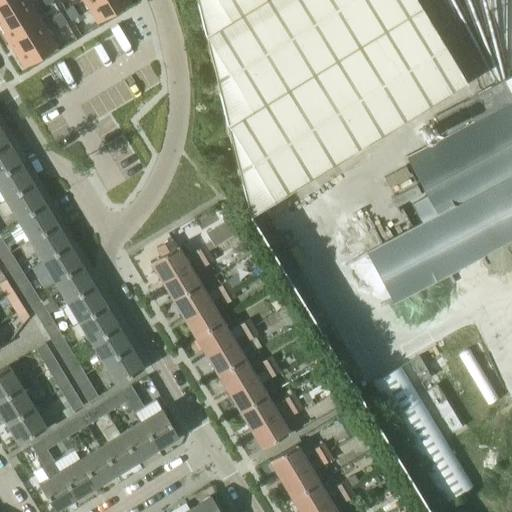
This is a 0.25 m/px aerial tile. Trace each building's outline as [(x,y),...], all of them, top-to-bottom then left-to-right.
[(27,0),(0,0),(0,19),(29,2),(27,0)] [(128,0),(82,0),(83,0),(97,24),(130,3),(128,0)] [(196,0),(249,214),(464,82),(414,0),(196,0)] [(29,2),(0,19),(0,30),(9,45),(43,25),(29,2)] [(60,14),(53,18),(59,29),(66,24),(60,14)] [(43,25),(9,45),(23,68),(57,48),(43,25)] [(421,222),(366,251),(393,302),(511,239),(511,95),(504,81),(433,118),(443,137),(406,156),(428,198),(413,205),(421,222)] [(0,173),(19,162),(6,142),(0,145),(0,173)] [(0,194),(1,196),(29,179),(19,162),(0,173),(0,194)] [(15,220),(43,203),(29,179),(1,196),(15,220)] [(27,240),(55,223),(43,203),(15,220),(27,240)] [(67,244),(55,223),(27,240),(39,260),(67,244)] [(160,255),(149,262),(160,280),(187,264),(198,258),(208,251),(215,247),(217,246),(222,243),(239,233),(233,223),(209,237),(210,240),(203,244),(193,250),(183,256),(176,245),(175,246),(170,238),(155,247),(160,255)] [(215,247),(208,251),(213,259),(227,250),(222,243),(217,246),(215,247)] [(67,244),(39,260),(51,280),(79,263),(67,244)] [(213,259),(208,251),(198,258),(202,265),(213,259)] [(5,253),(0,256),(0,264),(9,279),(17,274),(5,253)] [(79,263),(51,280),(64,301),(92,284),(79,263)] [(171,298),(198,282),(187,264),(160,280),(171,298)] [(29,293),(17,274),(9,279),(20,298),(29,293)] [(235,275),(226,281),(230,289),(240,283),(235,275)] [(220,295),(230,289),(226,281),(216,287),(220,295)] [(0,294),(2,298),(9,293),(2,282),(0,283),(0,294)] [(183,317),(210,301),(198,282),(171,298),(183,317)] [(76,322),(105,305),(92,284),(64,301),(76,322)] [(235,296),(230,289),(220,295),(225,303),(235,296)] [(16,305),(9,293),(2,298),(9,309),(16,305)] [(42,315),(29,293),(20,298),(33,320),(42,315)] [(193,335),(220,318),(210,301),(183,317),(193,335)] [(76,322),(89,343),(117,326),(105,305),(76,322)] [(19,309),(11,313),(19,326),(25,319),(19,309)] [(54,335),(42,315),(33,320),(46,341),(54,335)] [(242,331),(252,325),(247,317),(237,323),(242,331)] [(231,337),(220,318),(193,335),(204,353),(231,337)] [(257,332),(252,325),(242,331),(246,339),(257,332)] [(101,363),(129,346),(117,326),(89,343),(101,363)] [(58,361),(67,356),(54,335),(46,341),(58,361)] [(216,372),(243,356),(231,337),(204,353),(216,372)] [(44,372),(53,366),(41,346),(32,351),(44,372)] [(142,368),(129,346),(101,363),(114,385),(142,368)] [(264,367),(274,361),(269,353),(259,359),(264,367)] [(70,382),(79,376),(67,356),(58,361),(70,382)] [(226,390),(253,373),(243,356),(216,372),(226,390)] [(274,361),(264,367),(268,375),(279,369),(274,361)] [(0,398),(19,387),(7,366),(0,370),(0,398)] [(56,392),(65,386),(53,366),(44,372),(56,392)] [(400,367),(374,383),(447,502),(473,487),(400,367)] [(253,373),(226,390),(238,410),(265,394),(258,381),(253,373)] [(92,399),(79,376),(70,382),(83,404),(92,399)] [(327,382),(302,396),(305,402),(303,403),(307,409),(332,395),(328,389),(330,388),(327,382)] [(77,408),(65,386),(56,392),(69,413),(77,408)] [(130,386),(121,391),(127,402),(133,412),(142,407),(130,386)] [(0,418),(3,424),(31,407),(19,387),(0,398),(0,418)] [(121,391),(101,404),(107,414),(127,402),(121,391)] [(292,391),(282,398),(287,405),(297,399),(292,391)] [(265,394),(238,410),(249,428),(276,412),(271,404),(265,394)] [(297,399),(287,405),(291,413),(301,407),(297,399)] [(101,404),(80,416),(86,426),(107,414),(101,404)] [(44,428),(31,407),(3,424),(16,445),(44,428)] [(139,422),(156,450),(177,437),(160,409),(139,422)] [(276,412),(249,428),(261,448),(288,432),(281,419),(276,412)] [(80,416),(59,429),(65,439),(86,426),(80,416)] [(139,422),(119,434),(136,462),(156,450),(139,422)] [(109,440),(98,447),(115,475),(136,462),(119,434),(114,425),(104,432),(109,440)] [(59,429),(39,441),(45,452),(65,439),(59,429)] [(39,441),(31,446),(44,466),(51,462),(45,452),(39,441)] [(280,480),(307,464),(295,444),(268,460),(280,480)] [(317,457),(328,451),(323,444),(313,450),(317,457)] [(98,447),(78,459),(95,487),(115,475),(98,447)] [(332,459),(328,451),(317,457),(322,465),(332,459)] [(73,452),(53,465),(57,472),(74,500),(95,487),(78,459),(73,452)] [(42,481),(37,484),(53,511),(74,500),(57,472),(53,465),(51,462),(44,466),(43,467),(49,477),(42,481)] [(280,480),(290,497),(317,481),(307,464),(280,480)] [(353,473),(344,478),(349,487),(358,482),(353,473)] [(339,493),(349,487),(344,478),(334,484),(339,493)] [(299,511),(307,511),(328,499),(317,481),(290,497),(299,511)] [(353,494),(349,487),(339,493),(343,500),(353,494)] [(218,511),(210,497),(189,510),(190,511),(218,511)] [(336,511),(328,499),(307,511),(336,511)]
